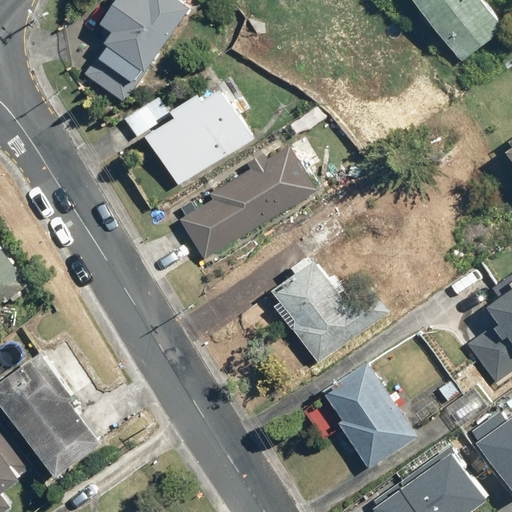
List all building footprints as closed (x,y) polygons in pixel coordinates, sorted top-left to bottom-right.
[(154,69),(196,6),(187,0),(120,0),(105,22),(117,30),(111,38),(117,43),(106,59),(136,79),(147,64),(154,69)] [(489,0),(418,0),(466,59),(509,24),(489,0)] [(179,182),(255,136),(226,87),(209,98),(205,91),(175,109),(180,118),(151,135),(179,182)] [(186,216),(208,255),(322,191),(296,146),(271,160),(267,155),(249,165),(252,171),(214,193),(217,198),(186,216)] [(0,303),(31,281),(0,239),(0,303)] [(322,362),(392,309),(375,286),(354,302),(320,258),(313,263),(308,256),(294,266),(298,272),(276,288),(285,301),(279,305),(322,362)] [(498,379),(511,369),(511,275),(495,288),(502,299),(492,306),(505,324),(474,347),(498,379)] [(49,349),(0,384),(0,392),(62,476),(107,442),(75,399),(82,394),(49,349)] [(345,417),(338,422),(372,468),(421,433),(397,399),(387,406),(362,372),(330,396),(345,417)] [(511,425),(508,428),(502,418),(475,436),(511,490),(511,425)] [(0,511),(7,511),(14,507),(5,494),(27,478),(0,440),(0,511)] [(482,511),(480,508),(505,491),(470,440),(416,476),(441,511),(482,511)] [(363,511),(441,511),(416,476),(363,511)]
